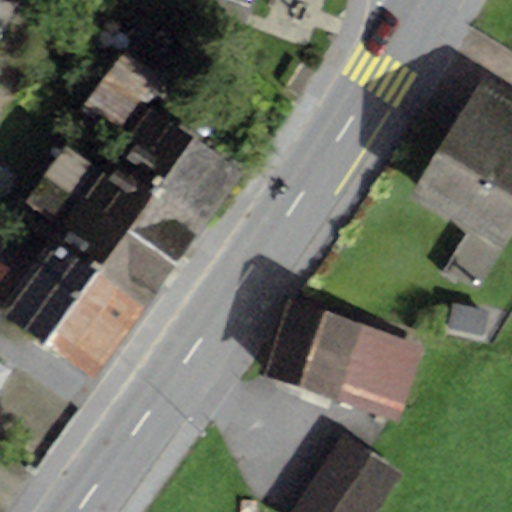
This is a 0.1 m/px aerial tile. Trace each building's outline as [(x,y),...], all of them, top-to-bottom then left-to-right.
[(129,149),(116,166),(201,226),(234,180),(142,113),(163,84),(126,58),(83,116),(129,149)] [(511,109),(487,94),(426,194),(498,238),(511,215),(511,109)] [(67,156),(49,181),(170,268),(201,226),(116,166),(104,183),(67,156)] [(67,233),(55,250),(140,310),(170,268),(49,181),(30,206),(67,233)] [(0,268),(0,310),(92,375),(140,310),(55,250),(28,287),(0,268)] [(288,307),(266,370),(395,414),(415,354),(288,307)] [(0,386),(9,373),(0,368),(0,386)] [(371,511),(394,479),(344,445),(298,511),(371,511)]
